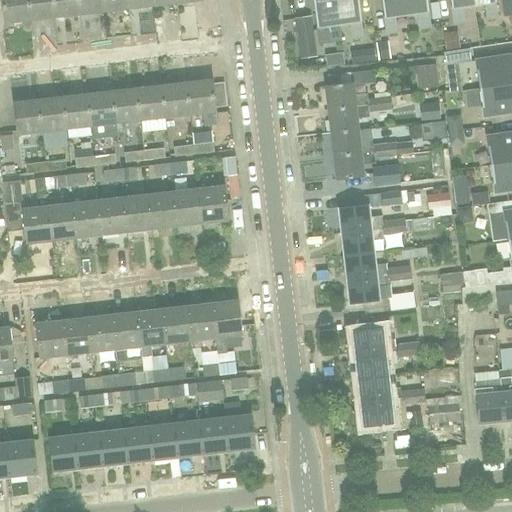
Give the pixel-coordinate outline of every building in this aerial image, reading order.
[(29,21),(26,0),(0,0),(3,24),(29,21)] [(53,18),(51,0),(26,0),(29,21),(53,18)] [(78,15),(76,0),(51,0),(53,18),(78,15)] [(103,12),(101,0),(76,0),(78,15),(103,12)] [(101,0),(103,12),(128,9),(126,0),(101,0)] [(126,0),(128,9),(152,7),(151,0),(126,0)] [(339,24),(335,0),(312,0),(319,44),(329,43),(329,41),(327,26),(339,24)] [(357,0),(335,0),(339,24),(350,22),(352,38),(352,39),(363,38),(357,0)] [(406,14),(403,0),(381,0),(386,34),(397,33),(397,32),(394,16),(406,14)] [(426,0),(403,0),(406,14),(417,13),(420,28),(419,28),(420,30),(430,28),(426,0)] [(450,0),(454,25),(464,23),(464,22),(462,7),(473,5),(472,0),(450,0)] [(494,0),(472,0),(473,5),(485,3),(487,19),(487,20),(498,18),(494,0)] [(511,0),(500,0),(503,17),(511,16),(511,0)] [(316,57),(311,17),(295,19),(300,59),(316,57)] [(468,50),(448,53),(450,65),(470,62),(468,50)] [(511,56),(475,61),(479,90),(511,84),(511,56)] [(442,86),(440,65),(420,67),(422,89),(442,86)] [(204,114),(205,127),(217,125),(215,113),(214,113),(210,80),(185,83),(189,116),(204,114)] [(189,116),(185,83),(160,86),(164,119),(189,116)] [(389,98),(366,101),(365,95),(352,96),(351,84),(324,87),(327,111),(389,104),(389,98)] [(511,84),(479,90),(483,118),(511,113),(511,84)] [(164,119),(160,86),(136,89),(139,121),(164,119)] [(139,121),(136,89),(111,91),(114,124),(139,121)] [(114,124),(111,91),(86,94),(90,127),(114,124)] [(90,127),(86,94),(62,97),(65,129),(90,127)] [(65,129),(62,97),(37,99),(40,132),(65,129)] [(40,132),(37,99),(12,102),(15,135),(40,132)] [(390,110),(389,104),(327,111),(330,134),(357,131),(355,120),(367,118),(366,113),(390,110)] [(446,117),(450,147),(463,146),(460,116),(446,117)] [(442,134),(443,122),(423,120),(422,132),(442,134)] [(358,142),(357,131),(330,134),(333,157),(395,150),(395,145),(372,147),(371,140),(358,142)] [(511,133),(486,138),(490,166),(511,162),(511,133)] [(192,137),(192,145),(193,155),(214,153),(213,143),(212,143),(211,135),(206,136),(192,137)] [(193,155),(192,145),(173,147),(175,157),(193,155)] [(144,161),(165,158),(164,149),(143,151),(144,161)] [(396,156),(395,150),(333,157),(335,181),(362,178),(361,166),(374,164),(373,159),(396,156)] [(144,161),(143,151),(124,153),(125,163),(144,161)] [(94,167),(115,164),(114,155),(93,157),(94,167)] [(94,167),(93,157),(75,159),(76,169),(94,167)] [(44,172),(66,170),(65,160),(43,163),(44,172)] [(170,176),(187,174),(186,162),(169,164),(170,176)] [(511,162),(490,166),(494,194),(511,191),(511,162)] [(44,172),(43,163),(25,165),(26,175),(44,172)] [(170,176),(169,164),(154,165),(155,178),(170,176)] [(399,184),(397,166),(371,169),(374,187),(399,184)] [(119,182),(136,180),(135,168),(118,170),(119,182)] [(119,182),(118,170),(103,171),(104,184),(119,182)] [(69,188),(86,186),(85,174),(67,175),(69,188)] [(69,188),(67,175),(53,177),(54,190),(69,188)] [(37,208),(21,210),(20,202),(3,204),(6,232),(22,230),(23,245),(50,242),(46,207),(47,207),(44,178),(34,179),(37,208)] [(223,187),(197,190),(201,225),(227,222),(223,187)] [(197,190),(172,193),(176,228),(201,225),(197,190)] [(382,207),(402,205),(400,191),(380,193),(382,207)] [(172,193),(146,196),(151,231),(176,228),(172,193)] [(146,196),(121,198),(126,234),(151,231),(146,196)] [(121,198),(96,201),(100,236),(126,234),(121,198)] [(96,201),(71,204),(75,239),(100,236),(96,201)] [(71,204),(47,207),(46,207),(50,242),(75,239),(71,204)] [(339,209),(342,233),(369,230),(366,206),(339,209)] [(511,211),(503,213),(507,241),(511,240),(511,211)] [(381,229),(405,226),(404,219),(380,222),(381,229)] [(381,229),(369,230),(342,233),(345,257),(372,253),(370,243),(383,241),(382,235),(406,232),(405,226),(381,229)] [(347,280),(374,276),(410,272),(410,266),(387,269),(386,264),(373,265),(372,253),(345,257),(347,280)] [(350,303),(363,302),(364,315),(415,308),(413,293),(388,296),(388,299),(377,300),(376,289),(389,287),(389,282),(411,280),(410,272),(374,276),(347,280),(350,303)] [(460,273),(449,274),(450,286),(462,285),(461,279),(460,273)] [(511,283),(511,284),(511,285),(511,290),(510,290),(510,285),(474,287),(462,287),(463,310),(496,308),(496,306),(511,304),(511,283)] [(238,301),(212,304),(216,339),(215,339),(217,355),(227,354),(225,338),(242,336),(238,301)] [(191,342),(215,339),(216,339),(212,304),(187,307),(191,342)] [(191,342),(187,307),(161,310),(166,345),(191,342)] [(161,310),(136,313),(141,348),(140,348),(141,358),(151,357),(150,347),(166,345),(161,310)] [(115,351),(140,348),(141,348),(136,313),(111,316),(115,351)] [(383,341),(382,329),(394,328),(393,315),(366,318),(368,331),(354,332),(357,356),(419,350),(418,342),(395,345),(394,340),(383,341)] [(115,351),(111,316),(86,319),(90,354),(115,351)] [(90,354),(86,319),(61,322),(65,357),(90,354)] [(65,357),(61,322),(34,325),(38,360),(65,357)] [(0,363),(13,362),(9,327),(0,328),(0,363)] [(387,377),(385,366),(397,364),(396,358),(420,355),(419,350),(357,356),(359,380),(387,377)] [(220,376),(235,374),(234,362),(219,363),(220,376)] [(220,376),(219,363),(202,365),(203,378),(220,376)] [(170,382),(185,380),(184,368),(169,369),(170,382)] [(170,382),(169,369),(152,371),(153,384),(170,382)] [(498,372),(473,374),(475,390),(475,392),(478,424),(503,422),(498,375),(498,372)] [(120,388),(135,386),(134,373),(118,375),(120,388)] [(510,374),(498,375),(503,422),(511,420),(511,388),(510,374)] [(120,388),(118,375),(102,377),(103,389),(120,388)] [(13,379),(14,388),(0,389),(0,401),(17,399),(32,397),(30,377),(13,379)] [(387,377),(359,380),(362,403),(389,399),(387,377)] [(231,392),(248,390),(246,378),(230,379),(231,392)] [(69,393),(85,392),(84,379),(68,381),(69,393)] [(69,393),(68,381),(52,383),(53,395),(69,393)] [(196,383),(198,396),(212,394),(211,382),(196,383)] [(167,399),(198,396),(196,383),(170,387),(165,388),(167,399)] [(162,400),(167,399),(165,388),(161,388),(146,389),(147,402),(162,400)] [(147,402),(146,389),(129,391),(130,404),(147,402)] [(400,392),(400,398),(425,396),(424,389),(400,392)] [(97,408),(112,406),(111,394),(96,395),(97,408)] [(97,408),(96,395),(78,397),(80,410),(97,408)] [(425,396),(400,398),(389,399),(362,403),(364,426),(405,422),(403,405),(425,403),(427,407),(429,424),(459,421),(458,411),(462,410),(461,397),(436,399),(435,395),(425,396)] [(45,414),(61,412),(60,399),(43,401),(45,414)] [(13,418),(30,416),(28,403),(12,405),(13,418)] [(230,453),(256,450),(252,416),(226,419),(230,453)] [(230,453),(226,419),(201,422),(205,456),(230,453)] [(205,456),(201,422),(176,425),(180,459),(205,456)] [(180,459),(176,425),(150,428),(154,462),(180,459)] [(154,462),(150,428),(125,431),(129,465),(154,462)] [(129,465),(125,431),(100,433),(104,468),(129,465)] [(104,468),(100,433),(75,436),(79,471),(104,468)] [(79,471),(75,436),(49,439),(53,474),(79,471)] [(394,450),(410,449),(409,440),(394,441),(394,450)] [(14,478),(40,475),(36,441),(10,444),(14,478)] [(0,479),(14,478),(10,444),(0,444),(0,479)]
